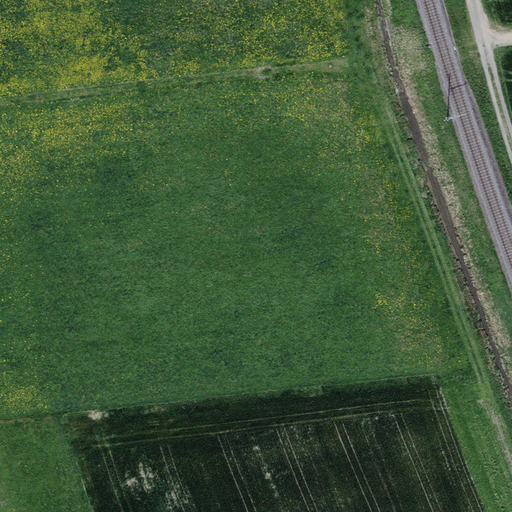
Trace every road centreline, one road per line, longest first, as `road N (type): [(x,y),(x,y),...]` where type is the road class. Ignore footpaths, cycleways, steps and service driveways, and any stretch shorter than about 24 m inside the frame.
road 1 (track): [(511,460),(366,67)]
road 2 (track): [(0,106),(366,67)]
